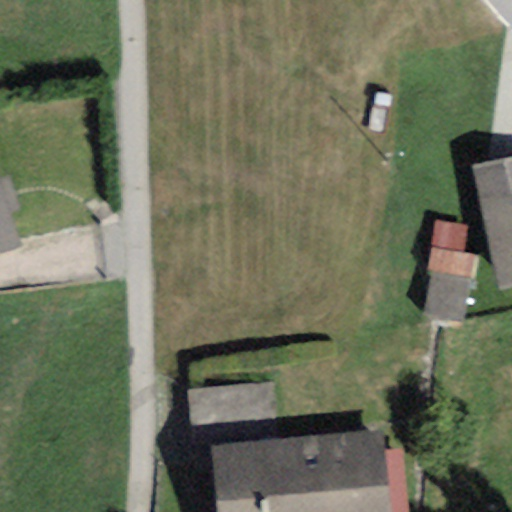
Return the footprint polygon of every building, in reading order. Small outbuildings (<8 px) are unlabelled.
[(511,158),(474,165),(498,290),(511,286),(511,158)] [(0,181),(0,254),(22,247),(0,181)] [(466,226),(435,220),(425,273),(431,274),(423,318),(462,325),(474,257),(461,254),(466,226)] [(187,390),(192,448),(212,446),(274,441),(270,384),(187,390)] [(274,441),(212,446),(217,511),(388,511),(382,453),(380,429),(274,441)] [(409,511),(402,450),(382,453),(388,511),(409,511)]
